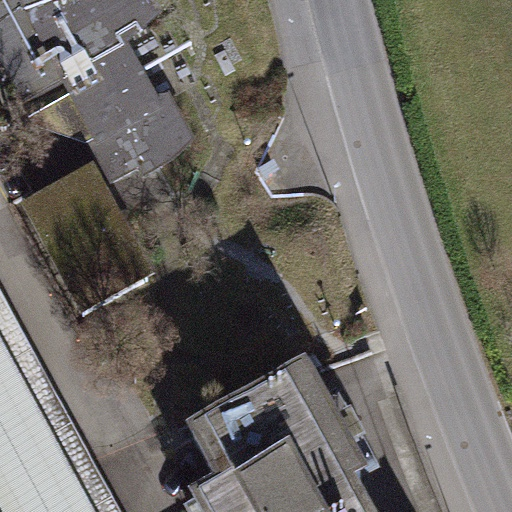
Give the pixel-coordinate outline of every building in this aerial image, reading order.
[(193,0),(0,0),(0,92),(15,118),(202,18),(193,0)] [(152,55),(75,95),(127,195),(205,154),(152,55)] [(114,179),(37,219),(89,319),(166,279),(114,179)] [(0,511),(97,511),(0,329),(0,511)] [(330,371),(201,432),(227,486),(182,507),(184,511),(373,511),(363,490),(383,481),(330,371)]
